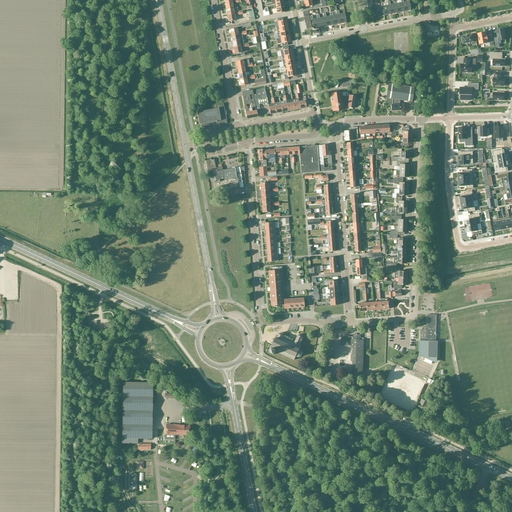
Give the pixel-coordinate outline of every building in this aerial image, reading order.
[(402,3),(401,3),(397,4),(396,0),(394,1),(394,4),(396,4),(397,13),(404,12),(402,3)] [(402,3),(404,12),(411,11),(409,1),(403,2),(402,0),(400,0),(401,3),(402,3)] [(396,4),(394,4),(390,5),(389,2),(387,2),(388,5),(389,5),(391,14),(397,13),(396,4)] [(389,5),(388,5),(383,6),(383,3),(381,3),(381,7),(383,6),(384,16),(391,14),(389,5)] [(383,6),(381,7),(377,7),(376,4),(374,4),(375,8),(376,8),(378,17),(384,16),(383,6)] [(338,15),(340,24),(346,23),(344,13),(339,14),(338,11),(336,11),(337,15),(338,15)] [(338,15),(337,15),(332,16),(332,12),(330,13),(330,16),(331,16),(333,25),(340,24),(338,15)] [(331,16),(330,16),(326,17),(325,14),(323,14),(324,17),(325,17),(327,26),(333,25),(331,16)] [(325,17),(324,17),(319,18),(318,15),(316,15),(317,19),(318,19),(320,28),(327,26),(325,17)] [(318,19),(317,19),(313,20),(312,16),(310,17),(311,20),(313,29),(320,28),(318,19)] [(283,18),(277,19),(278,27),(287,25),(286,20),(283,21),(283,18)] [(505,40),(504,33),(505,33),(504,29),(496,30),(497,38),(494,38),(496,48),(500,47),(499,41),(505,40)] [(485,33),(478,34),(480,44),(487,43),(487,42),(488,42),(487,35),(486,35),(485,33)] [(472,35),(462,37),(463,44),(472,42),(472,45),(477,44),(476,38),(473,39),(472,35)] [(289,36),(280,38),(282,46),(288,45),(287,42),(290,42),(289,36)] [(288,47),(282,48),(283,50),(280,51),(281,56),(293,54),(292,49),(289,49),(288,47)] [(502,53),(490,53),(490,60),(493,60),(493,66),(505,67),(505,60),(502,60),(502,53)] [(250,67),(249,64),(249,59),(236,61),(237,68),(247,66),(247,68),(248,67),(250,67)] [(464,59),(464,63),(464,65),(461,64),(461,72),(472,73),(472,66),(476,66),(476,59),(464,59)] [(296,70),(287,72),(287,74),(284,75),(285,80),(288,79),(288,77),(297,76),(296,70)] [(501,78),(502,73),(495,73),(494,78),(493,78),(493,86),(504,86),(504,79),(501,78)] [(250,81),(250,79),(249,78),(246,78),(239,80),(240,86),(248,84),(247,81),(250,81)] [(468,88),(460,88),(460,95),(461,95),(461,100),(471,100),(471,95),(472,95),(472,90),(478,90),(479,84),(468,83),(468,88)] [(400,111),(400,105),(400,100),(412,102),(414,88),(388,84),(386,98),(392,99),(392,105),(391,105),(391,111),(400,111)] [(264,88),(252,90),(254,100),(256,111),(260,110),(258,99),(266,98),(264,88)] [(254,100),(252,90),(242,92),(244,105),(251,104),(252,108),(245,109),(247,119),(257,117),(256,111),(254,100)] [(342,92),(330,94),(331,105),(331,106),(332,112),(344,110),(343,106),(342,97),(342,92)] [(349,96),(342,97),(343,106),(346,106),(346,105),(348,104),(347,108),(354,109),(354,104),(356,104),(355,99),(356,97),(349,95),(349,96)] [(225,111),(224,107),(223,103),(215,105),(215,109),(197,112),(199,125),(200,124),(201,128),(208,127),(227,123),(226,120),(225,116),(225,113),(225,111)] [(503,142),(503,138),(503,126),(494,127),(495,139),(498,138),(498,142),(503,142)] [(351,131),(344,131),(345,141),(352,141),(352,139),(358,139),(357,127),(351,128),(351,131)] [(466,146),(473,146),(472,130),(466,130),(466,127),(459,128),(459,139),(465,139),(466,146)] [(486,127),(479,127),(479,130),(479,134),(480,137),(487,137),(487,135),(490,135),(489,129),(486,129),(486,127)] [(402,137),(411,138),(411,132),(403,132),(403,129),(401,129),(400,134),(402,134),(402,137)] [(411,144),(411,138),(402,137),(402,138),(400,138),(400,143),(400,146),(402,146),(406,146),(406,143),(411,144)] [(353,150),(353,152),(356,151),(356,149),(352,148),(352,143),(346,143),(347,151),(353,150)] [(328,164),(331,164),(330,151),(327,152),(327,145),(321,145),(321,146),(317,146),(299,147),(299,154),(301,173),(314,172),(332,171),(331,167),(323,168),(323,159),(327,158),(328,164)] [(293,154),(293,147),(287,148),(287,155),(290,155),(291,158),(292,161),(295,160),(295,157),(293,157),(293,154)] [(283,158),(281,159),(281,148),(274,149),(274,150),(275,158),(278,158),(279,159),(279,161),(283,161),(283,158)] [(266,163),(265,150),(258,150),(258,161),(259,161),(259,168),(260,176),(267,176),(266,163)] [(274,150),(265,150),(266,163),(275,162),(275,158),(274,150)] [(353,156),(353,152),(353,150),(347,151),(347,158),(353,158),(353,159),(356,159),(356,156),(353,156)] [(495,156),(496,162),(508,160),(508,159),(509,159),(508,155),(507,155),(507,154),(503,154),(502,150),(493,152),(494,157),(495,156)] [(458,164),(473,164),(473,152),(461,152),(461,157),(458,157),(458,164)] [(391,157),(391,161),(397,162),(403,162),(403,159),(408,159),(409,153),(400,153),(400,157),(398,157),(391,157)] [(354,163),(353,159),(353,158),(347,158),(348,166),(354,165),(354,166),(357,166),(357,164),(354,163)] [(216,169),(216,168),(214,159),(211,160),(211,159),(210,159),(210,160),(206,161),(208,174),(214,173),(214,172),(216,171),(215,169),(216,169)] [(508,160),(496,162),(497,168),(496,168),(497,173),(506,172),(506,167),(509,167),(509,165),(510,165),(509,161),(508,161),(508,160)] [(403,165),(403,162),(397,162),(397,166),(400,167),(399,171),(408,172),(408,165),(403,165)] [(357,165),(357,166),(354,166),(354,165),(348,166),(349,173),(354,172),(354,173),(358,173),(357,165)] [(239,167),(223,170),(222,167),(216,168),(216,169),(215,169),(216,171),(214,172),(214,173),(215,181),(216,181),(216,182),(214,182),(216,192),(243,187),(239,167)] [(458,180),(473,179),(472,170),(465,170),(466,173),(458,173),(458,178),(458,180)] [(408,172),(399,171),(396,171),(395,176),(396,176),(396,180),(402,180),(402,177),(408,178),(408,172)] [(355,178),(354,173),(354,172),(349,173),(349,180),(355,180),(355,181),(358,180),(358,178),(355,178)] [(511,176),(508,177),(508,173),(497,175),(497,179),(501,178),(502,184),(511,182),(511,176)] [(473,189),(473,179),(458,180),(458,182),(459,186),(466,186),(466,189),(473,189)] [(359,180),(358,180),(355,181),(355,180),(349,180),(350,188),(355,187),(355,189),(359,188),(359,180)] [(402,183),(402,180),(396,180),(393,180),(393,183),(396,184),(396,185),(399,185),(399,189),(408,190),(408,184),(402,183)] [(324,193),(330,192),(330,185),(323,185),(320,185),(315,186),(316,190),(321,190),(321,188),(324,188),(324,193)] [(407,196),(408,190),(399,189),(399,193),(396,194),(396,198),(402,199),(402,196),(407,196)] [(467,196),(460,197),(460,201),(461,203),(473,201),(472,195),(473,195),(472,191),(466,192),(467,196)] [(351,205),(357,204),(357,202),(360,201),(360,199),(356,198),(356,195),(350,195),(351,196),(350,196),(350,198),(351,198),(351,205)] [(401,202),(402,199),(396,198),(395,203),(398,204),(398,207),(398,208),(407,208),(407,202),(401,202)] [(473,201),(461,203),(461,205),(462,210),(469,209),(469,212),(475,211),(475,207),(474,207),(473,201)] [(352,214),(358,213),(357,211),(361,210),(361,208),(357,207),(357,204),(351,205),(351,208),(352,214)] [(332,215),(332,207),(325,207),(325,208),(322,208),(322,213),(319,213),(319,216),(332,215)] [(407,214),(407,208),(398,208),(398,207),(395,207),(395,217),(401,217),(401,214),(407,214)] [(353,223),(358,223),(358,220),(361,220),(361,218),(358,217),(358,213),(352,214),(352,215),(352,218),(353,223)] [(469,219),(464,220),(465,224),(464,224),(465,227),(477,224),(476,218),(480,218),(479,213),(468,215),(469,219)] [(401,220),(401,217),(395,217),(391,217),(391,220),(395,221),(398,222),(398,226),(406,226),(407,221),(401,220)] [(353,233),(359,232),(359,230),(362,230),(362,227),(359,226),(358,223),(353,223),(353,224),(352,224),(352,227),(353,227),(353,233)] [(477,224),(465,227),(465,228),(466,233),(472,232),(472,235),(482,234),(481,230),(478,230),(477,224)] [(406,233),(406,226),(398,226),(398,230),(394,231),(394,235),(397,235),(400,235),(401,233),(406,233)] [(354,242),(360,242),(360,240),(363,239),(363,236),(359,236),(359,232),(353,233),(353,234),(353,236),(354,236),(354,242)] [(355,252),(361,252),(360,249),(364,248),(363,246),(360,245),(360,242),(354,242),(354,243),(354,246),(355,252)] [(322,249),(322,252),(326,252),(329,252),(335,251),(334,243),(328,244),(328,248),(325,248),(325,249),(322,249)] [(397,257),(396,257),(394,257),(393,263),(387,263),(387,266),(396,266),(396,263),(397,263),(405,264),(405,257),(397,257)] [(362,269),(366,268),(366,266),(365,266),(364,259),(361,259),(356,260),(356,268),(362,267),(362,269)] [(324,274),(336,273),(336,265),(330,265),(330,270),(327,270),(327,271),(323,271),(324,274)] [(270,271),(268,271),(271,306),(274,306),(274,307),(276,307),(276,306),(282,305),(284,305),(284,309),(304,307),(303,298),(284,300),(281,267),(269,268),(270,271)] [(366,268),(362,269),(362,267),(356,268),(357,276),(361,275),(361,280),(367,280),(366,268)] [(398,278),(407,279),(407,272),(400,272),(400,268),(391,267),(391,272),(394,272),(394,274),(394,278),(398,278)] [(407,285),(407,279),(398,278),(398,282),(394,282),(393,289),(401,289),(402,285),(407,285)] [(437,315),(427,315),(427,327),(424,327),(424,330),(421,330),(420,355),(435,362),(437,315)] [(364,340),(360,340),(360,334),(354,333),(354,336),(349,336),(344,336),(342,336),(341,338),(341,343),(341,346),(343,346),(348,346),(350,346),(350,347),(352,349),(353,349),(352,372),(352,376),(363,376),(363,369),(364,351),(364,340)] [(283,334),(282,334),(281,334),(280,334),(279,334),(279,335),(277,339),(275,339),(272,346),(273,347),(270,353),(275,355),(276,353),(282,355),(281,356),(282,356),(282,355),(288,358),(287,358),(288,359),(288,358),(294,361),(296,357),(297,357),(298,357),(299,357),(300,357),(301,357),(301,356),(302,356),(302,355),(302,354),(302,353),(302,352),(301,352),(301,351),(300,351),(300,350),(300,349),(301,346),(300,346),(303,338),(298,336),(295,344),(289,341),(289,340),(289,341),(283,338),(284,337),(284,336),(283,335),(283,334)] [(153,382),(123,382),(122,411),(122,438),(152,439),(152,411),(152,397),(153,382)] [(427,405),(428,406),(429,403),(422,399),(418,408),(424,411),(427,405)] [(190,435),(190,425),(166,425),(166,435),(190,435)]
